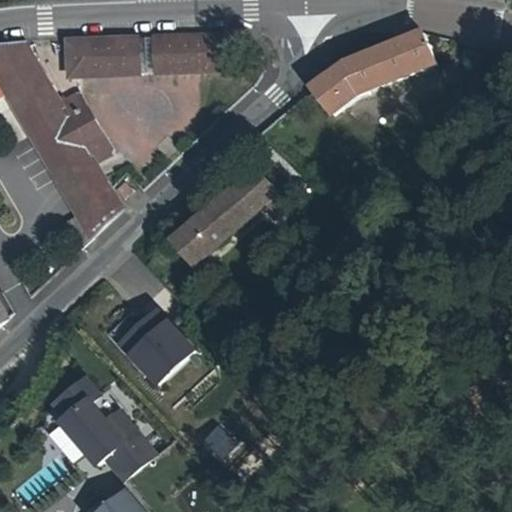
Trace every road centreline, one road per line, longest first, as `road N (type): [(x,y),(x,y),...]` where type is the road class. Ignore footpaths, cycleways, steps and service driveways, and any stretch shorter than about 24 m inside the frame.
road 1 (tertiary): [(0,358),(306,63),(307,6)]
road 2 (tertiary): [(307,6),(0,23)]
road 3 (tertiary): [(370,5),(511,23)]
